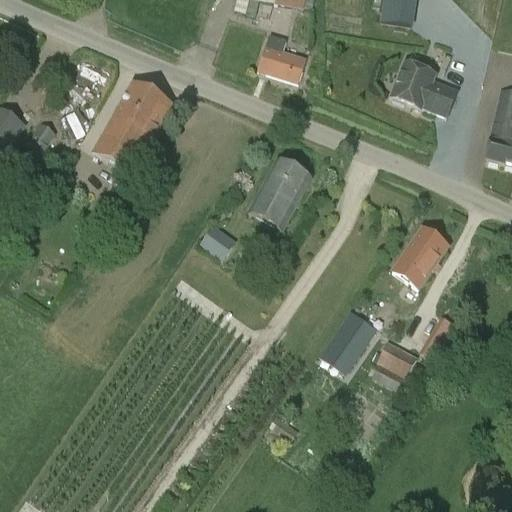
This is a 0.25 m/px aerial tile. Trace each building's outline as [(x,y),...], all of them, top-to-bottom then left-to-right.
[(304,0),(250,0),(250,4),(302,13),(304,0)] [(268,41),(256,76),(297,89),(305,65),(281,57),(285,46),(268,41)] [(420,115),(421,113),(445,122),(456,96),(432,86),(435,79),(403,66),(389,102),(420,115)] [(92,158),(130,181),(171,110),(132,88),(92,158)] [(511,96),(501,94),(484,164),(511,171),(511,96)] [(0,113),(0,166),(25,130),(0,113)] [(65,119),(72,142),(84,139),(77,115),(65,119)] [(41,128),(1,187),(14,196),(33,170),(45,178),(54,165),(42,156),(54,138),(41,128)] [(276,165),(247,218),(282,237),(311,184),(276,165)] [(98,200),(87,220),(98,227),(110,207),(98,200)] [(206,232),(195,249),(220,266),(232,249),(206,232)] [(391,276),(417,295),(447,251),(421,233),(391,276)] [(349,372),(377,333),(352,316),(324,355),(349,372)] [(386,349),(375,368),(404,384),(406,381),(414,386),(420,375),(412,370),(415,365),(386,349)] [(377,372),(371,384),(399,399),(405,387),(377,372)]
